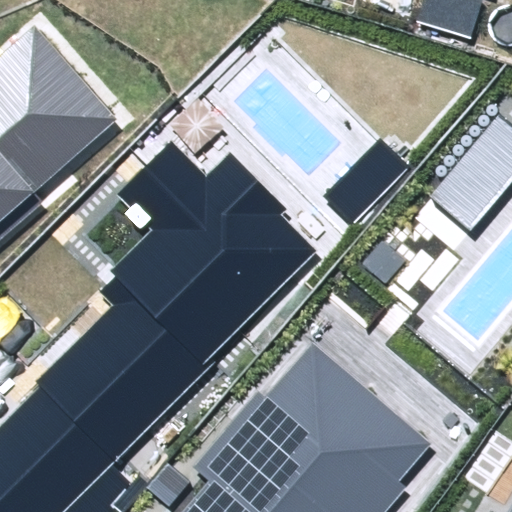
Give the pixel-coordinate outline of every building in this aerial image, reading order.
[(424,0),(417,23),(471,40),(483,0),(424,0)] [(0,242),(43,204),(33,193),(115,119),(32,26),(0,55),(0,242)] [(429,196),(469,231),(511,181),(511,128),(499,117),(429,196)] [(322,195),(351,224),(409,167),(380,139),(322,195)] [(0,428),(0,511),(118,511),(140,491),(116,466),(219,365),(211,356),(317,253),(280,214),(287,207),(233,153),(208,178),(174,144),(118,198),(130,210),(125,214),(140,228),(145,223),(152,229),(111,269),(117,276),(101,292),(114,305),(35,383),(41,389),(0,428)] [(385,511),(406,487),(400,483),(432,444),(312,345),(267,399),(259,392),(195,469),(209,481),(184,511),(385,511)]
